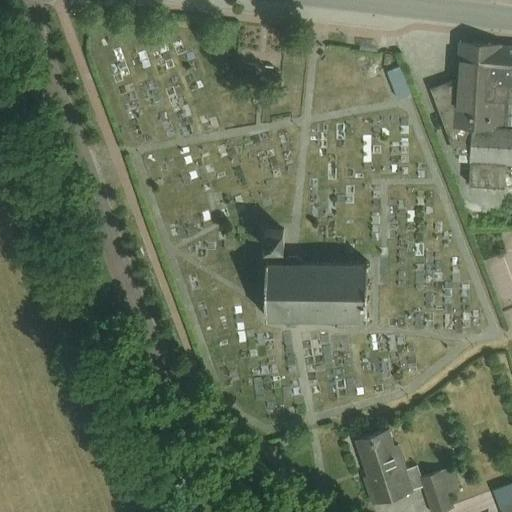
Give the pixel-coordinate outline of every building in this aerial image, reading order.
[(511,40),(460,39),(456,122),(475,123),(474,160),(511,161),(511,40)] [(294,232),(279,232),(280,247),(295,246),(294,232)] [(369,263),(277,258),(275,303),(367,308),(369,263)] [(390,425),(357,436),(369,472),(364,474),(373,500),(417,485),(402,441),(396,443),(390,425)] [(511,511),(511,485),(497,490),(504,511),(511,511)]
